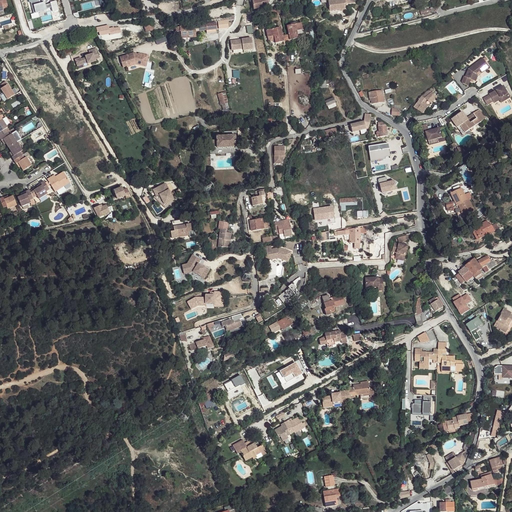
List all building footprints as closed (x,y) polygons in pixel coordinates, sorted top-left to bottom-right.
[(329,11),(344,10),(343,3),(345,3),(345,4),(353,3),(352,0),(336,0),(328,1),(329,11)] [(150,19),(143,21),(145,27),(146,32),(154,30),(152,24),(155,24),(150,19)] [(216,22),(194,25),(195,31),(195,32),(207,30),(216,29),(216,22)] [(303,29),(302,22),(287,26),(288,34),(286,35),(287,43),(290,42),(290,40),(299,38),(297,31),(303,29)] [(190,26),(175,27),(176,32),(180,32),(181,38),(196,36),(195,32),(195,31),(194,25),(190,26)] [(99,32),(100,35),(105,34),(110,33),(110,35),(116,34),(114,28),(109,29),(109,26),(96,28),(97,32),(99,32)] [(266,30),(268,37),(274,36),(275,41),(275,43),(284,41),(284,43),(287,43),(286,35),(283,35),(281,27),(266,30)] [(239,40),(230,41),(232,50),(243,49),(243,50),(253,49),(252,38),(240,40),(240,41),(239,41),(239,40)] [(81,58),(75,60),(77,66),(83,64),(87,62),(88,64),(96,61),(95,59),(99,58),(96,48),(89,51),(90,55),(88,55),(89,57),(86,58),(81,59),(81,58)] [(133,53),(120,57),(123,68),(127,66),(127,68),(136,65),(141,66),(142,61),(147,62),(149,55),(138,53),(138,54),(138,56),(134,56),(133,53)] [(463,84),(469,86),(471,80),(474,81),(477,75),(476,74),(480,71),(482,73),(490,67),(483,58),(469,69),(466,77),(464,76),(462,82),(463,84)] [(0,89),(3,94),(6,100),(13,95),(7,85),(2,88),(0,89)] [(276,98),(285,97),(283,86),(274,87),(276,98)] [(490,94),(484,98),(487,105),(494,101),(501,97),(503,102),(510,97),(504,86),(490,94)] [(437,100),(431,93),(435,90),(434,87),(421,96),(422,97),(414,108),(424,114),(437,100)] [(384,102),(383,91),(369,93),(370,99),(372,99),(372,102),(372,104),(384,102)] [(226,93),(219,94),(221,105),(222,105),(223,110),(228,109),(229,109),(226,93)] [(484,120),(486,119),(480,110),(478,111),(484,120)] [(476,126),(484,120),(478,111),(474,114),(475,116),(477,119),(473,122),(476,126)] [(464,134),(476,126),(473,122),(471,124),(469,121),(467,119),(463,113),(453,120),(458,127),(464,134)] [(371,115),(365,115),(364,120),(364,122),(351,125),(352,133),(366,130),(365,128),(370,127),(371,115)] [(380,136),(380,138),(386,136),(385,125),(384,125),(384,124),(382,124),(382,123),(379,124),(380,131),(380,133),(377,133),(378,136),(380,136)] [(427,124),(420,126),(422,133),(426,132),(428,141),(442,137),(439,128),(429,131),(427,124)] [(328,137),(336,136),(335,129),(327,131),(328,137)] [(234,147),(232,131),(224,132),(224,137),(216,137),(216,140),(212,141),(213,145),(217,144),(217,147),(217,148),(234,147)] [(11,134),(8,136),(6,132),(0,136),(0,139),(1,141),(3,140),(5,144),(8,148),(16,143),(11,134)] [(16,143),(8,148),(10,152),(13,157),(11,157),(13,161),(21,156),(19,153),(21,151),(16,143)] [(281,155),(273,155),(272,162),(281,163),(281,155),(283,155),(284,146),(282,146),(281,155)] [(273,155),(281,155),(282,146),(273,146),(273,155)] [(25,158),(23,159),(21,156),(13,161),(16,164),(17,163),(20,167),(22,171),(31,166),(25,158)] [(47,179),(54,191),(69,182),(64,173),(56,178),(55,177),(54,175),(47,179)] [(34,191),(30,193),(32,199),(37,196),(39,199),(47,193),(46,191),(49,189),(47,187),(45,183),(44,181),(40,183),(41,185),(37,188),(33,190),(34,191)] [(152,191),(162,208),(175,201),(165,183),(152,191)] [(455,192),(451,193),(455,201),(452,202),(447,203),(448,211),(455,210),(455,207),(459,205),(466,219),(476,214),(469,200),(473,198),(469,192),(465,195),(462,188),(461,188),(459,185),(453,188),(455,192)] [(117,199),(125,196),(122,187),(114,191),(117,199)] [(29,190),(25,192),(26,194),(21,196),(17,198),(21,207),(30,203),(29,200),(33,199),(32,199),(30,193),(29,190)] [(263,191),(255,193),(256,197),(252,198),(252,200),(251,201),(253,208),(263,205),(262,203),(261,197),(264,197),(263,191)] [(274,200),(272,191),(266,193),(268,201),(274,200)] [(40,202),(49,196),(47,193),(39,199),(40,202)] [(16,205),(12,196),(7,198),(3,200),(2,198),(0,199),(0,203),(2,208),(6,207),(7,209),(16,205)] [(366,209),(361,209),(360,198),(355,199),(355,203),(356,212),(361,212),(361,217),(367,217),(366,209)] [(100,213),(104,211),(102,207),(101,205),(94,208),(97,214),(100,213)] [(455,210),(456,212),(459,217),(460,216),(462,221),(466,219),(459,205),(455,207),(455,210)] [(318,220),(324,219),(324,224),(335,223),(334,220),(334,212),(333,212),(332,208),(313,210),(315,220),(318,220)] [(263,223),(262,219),(255,221),(257,230),(264,229),(263,223)] [(276,226),(277,226),(278,227),(275,227),(277,234),(279,234),(279,235),(284,234),(285,237),(291,236),(288,220),(275,222),(276,226)] [(481,240),(495,232),(492,227),(491,225),(489,226),(487,222),(472,230),(474,234),(476,233),(481,240)] [(174,230),(177,229),(178,237),(184,236),(187,236),(189,235),(188,232),(192,231),(191,228),(190,228),(189,224),(182,226),(178,226),(177,224),(173,225),(174,230)] [(230,225),(221,224),(218,248),(231,249),(233,232),(229,231),(230,225)] [(359,243),(360,234),(359,228),(348,230),(348,231),(338,232),(338,236),(344,235),(348,235),(349,235),(350,235),(349,243),(354,243),(359,243)] [(283,241),(283,243),(285,243),(284,248),(292,250),(294,243),(287,241),(283,241)] [(394,243),(393,249),(397,250),(396,253),(399,253),(397,259),(404,261),(407,246),(404,245),(400,244),(394,243)] [(271,249),(264,251),(266,261),(278,258),(288,261),(291,252),(279,248),(271,249)] [(479,261),(483,268),(486,266),(488,265),(488,263),(491,261),(488,256),(479,261)] [(206,280),(210,271),(198,266),(200,261),(192,257),(188,267),(183,269),(185,277),(194,274),(206,280)] [(474,276),(476,280),(482,275),(483,276),(480,271),(482,269),(481,267),(477,262),(474,259),(469,264),(458,272),(459,274),(456,276),(463,285),(474,276)] [(496,266),(494,260),(491,261),(488,263),(488,265),(486,266),(483,268),(486,272),(489,271),(496,266)] [(378,278),(365,278),(366,287),(378,287),(378,291),(383,290),(383,278),(378,278)] [(195,298),(187,302),(191,309),(198,306),(205,306),(205,304),(214,304),(214,302),(223,303),(223,292),(214,292),(214,295),(205,295),(205,297),(195,298)] [(333,308),(344,305),(341,295),(336,297),(336,295),(332,296),(333,298),(332,298),(332,299),(329,299),(324,300),(325,303),(324,304),(326,309),(327,313),(334,311),(333,308)] [(445,307),(439,296),(437,298),(443,308),(445,307)] [(429,306),(433,314),(443,308),(437,297),(435,298),(434,297),(429,301),(431,305),(429,306)] [(502,327),(508,330),(510,325),(508,324),(509,323),(511,324),(511,322),(511,315),(511,314),(503,310),(501,314),(502,315),(499,319),(498,319),(495,324),(502,328),(502,327)] [(418,326),(423,324),(420,313),(415,315),(418,326)] [(227,325),(226,325),(229,332),(242,327),(241,325),(243,325),(242,321),(240,321),(239,320),(238,317),(232,319),(234,322),(227,325)] [(349,326),(347,317),(336,321),(338,329),(349,326)] [(281,330),(289,326),(285,319),(277,323),(281,330)] [(277,323),(269,327),(273,334),(280,330),(277,323)] [(502,328),(495,324),(494,326),(506,333),(508,330),(502,327),(502,328)] [(309,334),(307,330),(303,332),(304,335),(303,335),(303,336),(305,336),(306,340),(311,338),(309,334)] [(333,342),(337,341),(341,340),(343,339),(344,342),(349,341),(347,333),(342,335),(342,330),(340,330),(326,333),(326,336),(321,340),(323,345),(329,343),(333,342)] [(426,332),(418,337),(421,342),(430,340),(426,332)] [(212,344),(209,336),(201,339),(201,341),(204,340),(207,346),(212,344)] [(207,346),(204,340),(189,345),(191,352),(207,346)] [(313,348),(311,343),(304,346),(307,351),(313,348)] [(422,350),(417,349),(417,353),(415,353),(415,359),(420,359),(420,357),(424,358),(424,362),(420,361),(420,367),(429,367),(430,360),(430,358),(434,358),(434,360),(438,360),(438,361),(442,362),(442,363),(442,371),(448,371),(448,366),(451,367),(451,366),(455,366),(455,360),(454,360),(454,357),(446,356),(446,358),(443,358),(443,354),(446,354),(447,343),(439,343),(438,350),(434,350),(434,353),(422,352),(422,350)] [(495,368),(495,374),(502,374),(502,378),(509,378),(509,377),(511,376),(511,367),(509,367),(509,366),(498,366),(495,368)] [(228,392),(240,385),(236,377),(224,384),(228,392)] [(331,396),(321,398),(322,405),(332,404),(332,403),(340,402),(340,403),(345,402),(345,401),(349,400),(349,398),(354,398),(354,396),(363,394),(369,393),(367,383),(360,384),(352,386),(352,387),(347,388),(347,391),(338,392),(339,393),(330,394),(331,396)] [(431,416),(431,397),(423,397),(423,400),(412,401),(413,416),(425,416),(431,416)] [(213,405),(211,399),(204,402),(200,404),(201,406),(205,404),(207,408),(213,405)] [(471,413),(465,414),(468,424),(469,423),(474,422),(471,413)] [(453,420),(447,422),(449,431),(455,429),(460,428),(459,426),(468,424),(465,414),(457,417),(458,419),(453,420)] [(496,416),(492,431),(499,432),(502,418),(496,416)] [(302,424),(298,417),(291,421),(292,422),(289,424),(288,423),(287,421),(281,425),(281,426),(274,430),(277,435),(278,434),(280,437),(282,441),(288,438),(287,436),(294,432),(294,434),(306,427),(304,423),(302,424)] [(237,454),(240,452),(244,459),(247,457),(248,459),(251,457),(252,459),(256,457),(255,455),(264,450),(261,445),(255,448),(252,450),(250,445),(253,444),(251,440),(244,443),(242,440),(233,445),(237,454)] [(437,442),(429,446),(431,451),(439,447),(437,442)] [(264,450),(255,455),(256,457),(258,459),(266,454),(264,450)] [(455,473),(462,468),(461,466),(464,464),(465,458),(466,458),(468,452),(466,451),(462,454),(456,458),(449,462),(455,473)] [(446,458),(449,462),(456,458),(453,453),(446,458)] [(500,457),(498,458),(490,460),(492,468),(493,471),(497,470),(501,469),(500,466),(502,465),(501,461),(500,457)] [(407,464),(413,479),(420,475),(414,461),(407,464)] [(455,473),(449,462),(446,464),(453,474),(455,473)] [(470,481),(472,490),(479,488),(488,486),(488,487),(488,489),(495,487),(495,485),(493,479),(491,474),(481,477),(482,479),(470,481)] [(333,476),(324,477),(326,487),(328,487),(334,486),(333,476)] [(445,497),(453,493),(449,485),(441,490),(445,497)] [(325,507),(338,505),(336,498),(336,497),(340,496),(339,489),(323,492),(325,507)] [(454,511),(454,503),(450,503),(450,499),(446,499),(445,503),(446,511),(454,511)]
